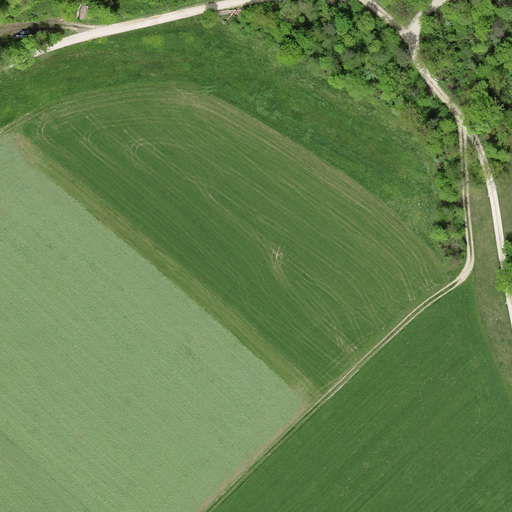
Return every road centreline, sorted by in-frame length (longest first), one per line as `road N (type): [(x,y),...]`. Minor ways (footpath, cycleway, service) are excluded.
road 1 (track): [(206,511),(466,272),(462,119)]
road 2 (track): [(367,0),(410,38),(421,71),(484,160),(511,314)]
road 3 (track): [(251,0),(80,37),(0,68)]
